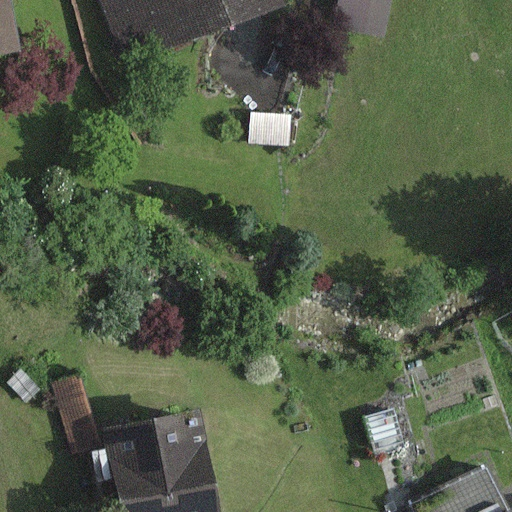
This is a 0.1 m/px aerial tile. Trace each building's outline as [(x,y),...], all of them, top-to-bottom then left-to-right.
[(10,0),(0,0),(0,58),(19,55),(10,0)] [(282,0),(100,0),(124,65),(285,7),(282,0)] [(339,0),(333,32),(387,43),(395,0),(339,0)] [(291,114),(251,114),(251,145),(290,146),(291,114)] [(80,376),(55,383),(72,452),(97,446),(80,376)] [(220,511),(201,412),(107,431),(122,511),(220,511)] [(511,511),(490,465),(408,504),(411,511),(511,511)]
